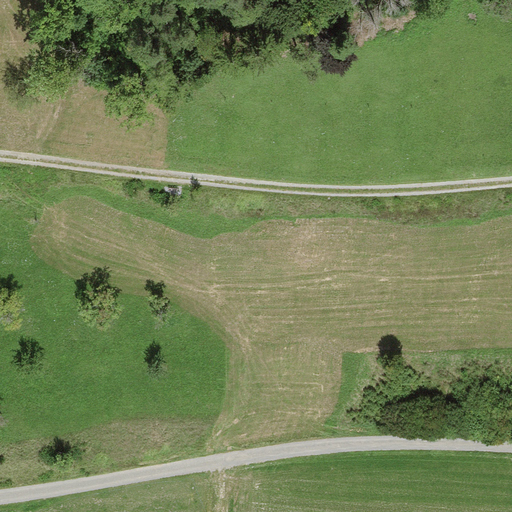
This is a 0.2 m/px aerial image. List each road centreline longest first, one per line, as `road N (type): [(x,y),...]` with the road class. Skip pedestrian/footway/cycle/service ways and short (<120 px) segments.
road 1 (track): [(0,499),(280,455),(511,448)]
road 2 (track): [(0,161),(279,191),(511,187)]
